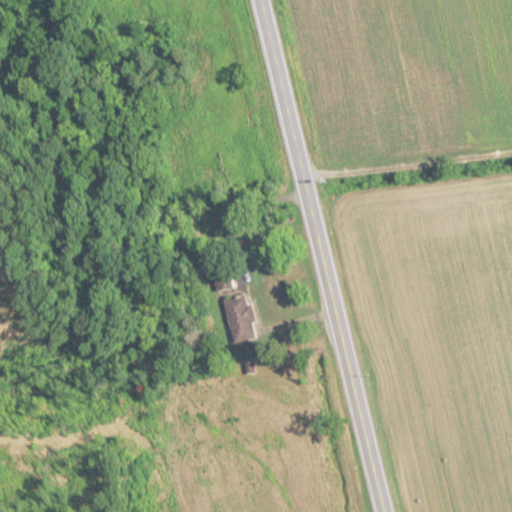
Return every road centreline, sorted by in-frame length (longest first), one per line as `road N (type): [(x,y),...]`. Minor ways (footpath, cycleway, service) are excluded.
road 1 (secondary): [(383,511),(260,0)]
road 2 (track): [(305,186),(511,154)]
